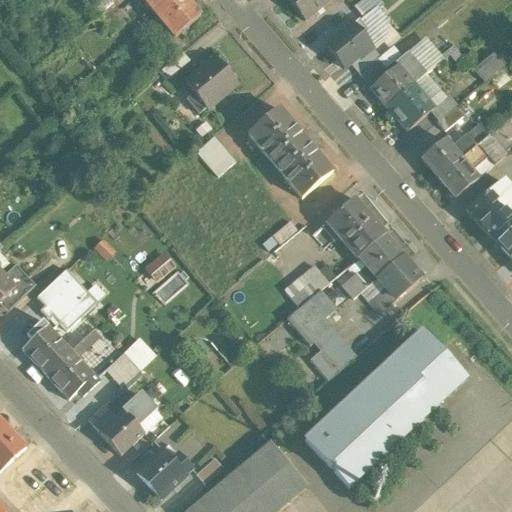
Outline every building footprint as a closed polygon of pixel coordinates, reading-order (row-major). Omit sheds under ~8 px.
[(108,0),(102,0),(92,8),(99,16),(112,5),(108,0)] [(199,18),(184,0),(141,0),(157,18),(174,40),(199,18)] [(285,0),(304,22),(331,0),(330,0),(285,0)] [(374,0),(363,0),(353,9),(362,20),(365,22),(378,11),(381,8),(374,0)] [(99,16),(97,18),(103,26),(119,13),(113,5),(112,5),(99,16)] [(378,11),(365,22),(362,20),(358,23),(367,34),(362,38),(372,50),(385,39),(388,23),(378,11)] [(358,23),(353,27),(353,26),(325,49),(343,71),(357,59),(358,61),(372,50),(362,38),(367,34),(358,23)] [(510,61),(502,52),(495,58),(503,67),(510,61)] [(183,55),(162,73),(170,82),(191,64),(183,55)] [(492,55),(473,72),(484,84),(503,67),(495,58),(492,55)] [(370,90),(369,91),(385,109),(422,79),(423,78),(407,59),(388,75),(370,90)] [(239,86),(217,60),(187,85),(196,96),(208,110),(209,111),(239,86)] [(375,60),(358,75),(370,90),(388,75),(375,60)] [(422,79),(385,109),(387,112),(385,118),(391,124),(397,123),(406,134),(430,114),(433,111),(428,105),(437,97),(422,79)] [(196,96),(188,102),(200,117),(208,110),(196,96)] [(437,97),(428,105),(433,111),(442,103),(437,97)] [(446,99),(443,102),(442,103),(433,111),(430,114),(438,123),(455,110),(446,99)] [(438,123),(436,124),(444,134),(462,119),(455,109),(455,110),(438,123)] [(333,174),(281,112),(251,137),(303,200),(333,174)] [(476,148),(438,181),(454,201),(505,157),(488,137),(476,148)] [(443,142),(420,161),(438,181),(476,148),(467,138),(451,151),(443,142)] [(214,140),(197,156),(204,164),(222,148),(214,140)] [(222,148),(204,164),(211,172),(229,156),(222,148)] [(237,164),(229,156),(211,172),(219,180),(237,164)] [(511,194),(501,183),(466,214),(492,242),(511,223),(511,218),(507,214),(511,209),(511,194)] [(377,229),(354,201),(323,228),(335,242),(338,240),(356,261),(358,260),(384,238),(385,237),(378,228),(377,229)] [(511,223),(492,242),(509,261),(511,257),(511,223)] [(291,224),(274,238),(281,246),(298,232),(291,224)] [(323,228),(312,238),(324,251),(335,242),(323,228)] [(403,259),(384,238),(358,260),(358,261),(368,273),(376,282),(377,281),(403,259)] [(165,254),(146,268),(156,282),(176,268),(165,254)] [(403,259),(377,281),(384,289),(395,302),(421,281),(403,259)] [(358,261),(335,280),(341,289),(355,277),(358,281),(368,273),(358,261)] [(0,272),(0,306),(3,303),(11,312),(36,288),(18,269),(7,280),(0,272)] [(314,269),(284,294),(299,311),(320,293),(328,286),(314,269)] [(165,304),(187,283),(175,272),(154,293),(165,304)] [(65,273),(36,300),(44,309),(66,288),(73,281),(65,273)] [(358,281),(355,277),(341,289),(352,302),(360,295),(376,282),(368,273),(358,281)] [(87,296),(73,281),(66,288),(80,303),(87,296)] [(376,282),(360,295),(378,317),(380,315),(370,303),(371,302),(370,301),(384,289),(377,281),(376,282)] [(66,288),(44,309),(51,317),(58,324),(80,303),(66,288)] [(384,289),(370,301),(371,302),(370,303),(380,315),(395,302),(384,289)] [(320,293),(286,322),(309,349),(331,330),(323,321),(335,311),(320,293)] [(44,309),(41,312),(48,320),(51,317),(44,309)] [(42,324),(26,339),(31,344),(22,352),(45,377),(70,354),(64,347),(42,324)] [(299,341),(286,325),(270,339),(282,355),(299,341)] [(87,326),(64,347),(70,354),(93,332),(87,326)] [(93,332),(70,354),(76,360),(99,338),(93,332)] [(396,358),(305,443),(349,491),(440,405),(439,404),(445,397),(447,399),(466,382),(449,363),(445,367),(440,362),(444,358),(421,334),(403,351),(404,353),(397,360),(396,358)] [(338,338),(309,363),(326,383),(355,359),(338,338)] [(76,360),(70,354),(45,377),(68,402),(77,394),(82,399),(98,384),(76,360)] [(123,356),(104,373),(121,390),(139,373),(123,356)] [(104,408),(89,421),(100,434),(115,420),(104,408)] [(100,434),(120,456),(143,434),(124,413),(115,420),(100,434)] [(8,435),(0,426),(0,476),(27,452),(9,434),(8,435)] [(279,511),(306,489),(269,445),(188,511),(279,511)] [(160,450),(135,474),(159,500),(190,471),(176,457),(171,462),(160,450)] [(214,461),(196,477),(204,486),(222,471),(214,461)] [(376,488),(367,496),(375,504),(383,496),(376,488)]
